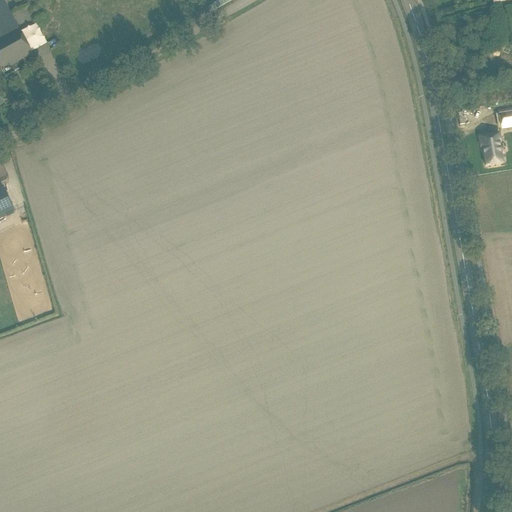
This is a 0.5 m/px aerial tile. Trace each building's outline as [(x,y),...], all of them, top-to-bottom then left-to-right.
[(0,0),(0,68),(0,69),(5,77),(23,67),(24,68),(26,68),(25,66),(31,63),(32,65),(36,62),(31,54),(19,30),(2,0),(0,0)] [(23,95),(17,99),(21,106),(27,103),(23,95)] [(480,112),(468,114),(470,124),(493,120),(492,110),(486,111),(485,109),(479,110),(480,112)] [(511,112),(499,115),(501,130),(511,128),(511,112)] [(497,133),(478,136),(479,147),(481,147),(484,165),(501,162),(497,141),(499,140),(497,133)] [(5,186),(0,187),(0,220),(16,214),(5,186)]
